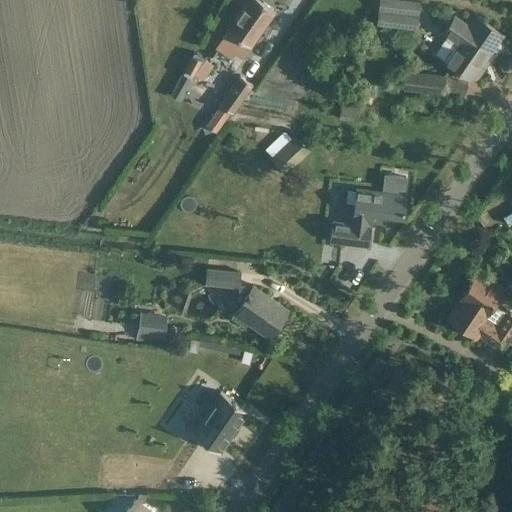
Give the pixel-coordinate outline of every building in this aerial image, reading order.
[(242,56),(249,46),(250,47),(275,10),(263,1),(262,0),(247,0),(226,30),(227,31),(215,48),(230,59),(236,51),(242,56)] [(379,0),(378,23),(390,24),(418,27),(420,2),(403,0),(379,0)] [(434,53),(460,71),(457,75),(466,82),(469,77),(471,78),(502,34),(478,17),(471,26),(455,14),(442,31),(447,35),(434,53)] [(192,78),(195,74),(203,79),(211,68),(203,62),(206,58),(194,52),(183,73),(192,78)] [(406,61),(406,57),(403,54),(399,56),(397,60),(401,63),(406,61)] [(320,70),(307,68),(306,77),(318,79),(320,70)] [(406,71),(404,88),(443,93),(445,75),(406,71)] [(179,100),(191,78),(183,74),(170,95),(179,100)] [(240,75),(220,105),(211,119),(220,125),(230,112),(232,113),(252,84),(240,75)] [(341,102),(339,120),(372,124),(374,107),(341,102)] [(296,135),(271,158),(285,174),(310,151),(296,135)] [(399,181),(400,166),(373,163),(372,179),(399,181)] [(367,219),(369,219),(380,221),(381,213),(384,213),(384,217),(399,219),(400,215),(403,216),(405,195),(357,188),(352,224),(333,221),(330,239),(367,244),(369,226),(366,225),(367,219)] [(204,284),(238,287),(240,271),(206,267),(204,284)] [(483,315),(494,299),(497,301),(500,301),(503,299),(505,296),(506,293),(505,289),(491,279),(488,284),(476,276),(462,296),(465,298),(456,311),(453,309),(449,316),(476,335),(477,334),(502,351),(511,335),(511,315),(506,312),(497,325),(483,315)] [(249,322),(253,325),(269,336),(288,310),(253,286),(231,317),(245,327),(249,322)] [(140,312),(136,340),(149,342),(150,338),(163,340),(167,316),(140,312)] [(197,353),(199,341),(192,339),(189,351),(197,353)] [(252,353),(243,351),(242,357),(241,361),(249,364),(252,353)] [(219,393),(201,419),(191,434),(219,453),(247,412),(219,393)] [(127,511),(126,511),(154,511),(150,510),(135,499),(127,511)]
